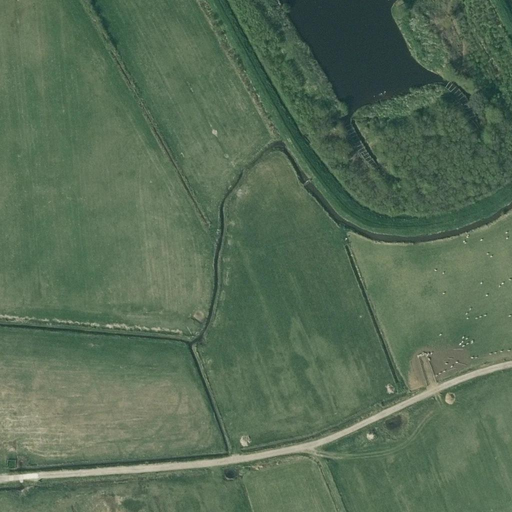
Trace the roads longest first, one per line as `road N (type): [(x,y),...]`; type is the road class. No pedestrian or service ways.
road 1 (track): [(0,478),(230,459),(312,444)]
road 2 (track): [(312,444),(474,369),(511,363)]
